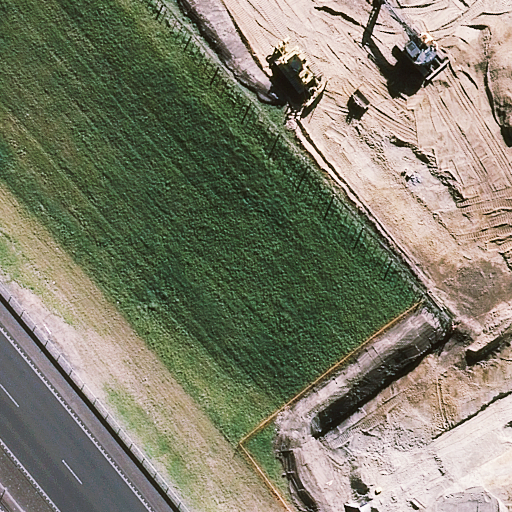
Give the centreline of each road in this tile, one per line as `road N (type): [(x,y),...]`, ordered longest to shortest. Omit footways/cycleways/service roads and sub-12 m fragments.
road 1 (motorway): [(275,0),(511,389)]
road 2 (motorway): [(0,384),(100,511)]
